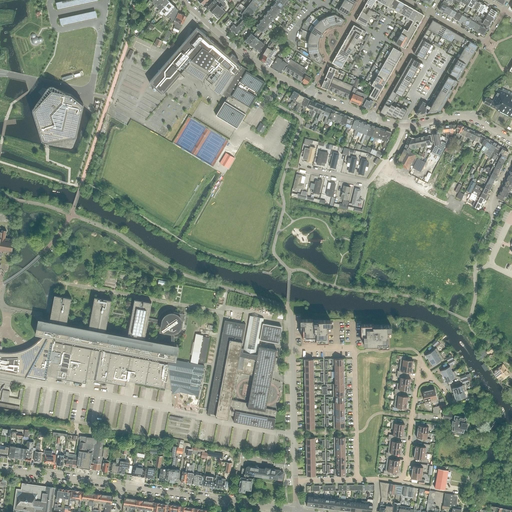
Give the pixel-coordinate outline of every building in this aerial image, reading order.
[(65,0),(56,2),(58,8),(96,0),(65,0)] [(144,11),(152,2),(154,0),(149,0),(150,1),(149,1),(146,4),(147,4),(142,9),(144,11)] [(152,11),(156,7),(162,0),(154,0),(152,2),(155,5),(151,9),(152,11)] [(162,0),(156,7),(160,10),(159,10),(157,12),(158,13),(161,11),(170,2),(168,0),(167,0),(162,0)] [(206,8),(209,10),(210,8),(215,3),(217,0),(213,0),(213,1),(211,0),(207,0),(205,3),(203,5),(204,5),(204,7),(205,8),(206,8)] [(259,6),(250,0),(249,0),(249,1),(251,3),(248,6),(255,11),(259,6)] [(276,0),(273,4),(281,10),(284,12),(285,11),(284,9),(283,9),(285,6),(277,0),(276,0)] [(289,1),(287,0),(277,0),(285,6),(288,8),(290,6),(287,4),(289,1)] [(342,3),(341,5),(350,11),(353,6),(343,1),(342,0),(341,0),(340,2),(342,3)] [(375,0),(367,0),(364,6),(370,10),(370,9),(371,8),(372,6),(375,0)] [(387,0),(385,5),(388,7),(386,10),(388,11),(393,0),(387,0)] [(397,0),(393,0),(388,11),(390,12),(391,9),(394,10),(399,1),(397,0)] [(470,0),(467,5),(464,11),(466,12),(469,6),(472,8),(477,0),(476,0),(470,0)] [(477,0),(472,8),(469,14),(471,15),(472,13),(474,9),(477,11),(482,3),(477,0)] [(395,15),(397,16),(404,4),(399,1),(394,10),(397,12),(395,15)] [(439,9),(443,12),(447,6),(448,4),(443,1),(442,3),(441,3),(441,4),(441,5),(439,9)] [(163,18),(165,15),(174,6),(173,5),(172,5),(170,2),(161,11),(164,14),(164,15),(163,14),(161,16),(163,18)] [(482,13),(483,11),(485,9),(486,6),(482,3),(477,11),(473,18),(475,19),(480,12),(482,13)] [(216,5),(212,10),(210,11),(210,12),(211,12),(211,13),(214,14),(213,15),(214,15),(219,19),(225,11),(222,9),(224,7),(222,6),(220,7),(218,5),(217,4),(216,5)] [(255,11),(248,6),(246,8),(241,4),(239,6),(252,15),(255,11)] [(277,15),(280,17),(282,16),(279,13),(281,10),(273,4),(270,8),(277,15)] [(401,14),(403,16),(409,6),(404,4),(397,16),(399,17),(401,14)] [(336,9),(338,10),(347,16),(350,11),(341,5),(339,8),(337,7),(336,9)] [(178,10),(177,9),(177,7),(175,6),(174,6),(165,15),(168,18),(170,17),(172,19),(170,20),(172,23),(178,10)] [(244,12),(241,14),(248,20),(252,15),(239,6),(238,8),(242,11),(242,10),(244,12)] [(375,15),(376,13),(374,11),(373,11),(370,9),(370,10),(364,6),(361,11),(371,16),(373,13),(375,15)] [(405,20),(406,21),(413,9),(409,6),(403,16),(406,17),(405,20)] [(452,8),(447,6),(443,12),(448,15),(452,8)] [(453,18),(457,11),(458,10),(454,7),(453,9),(452,8),(448,15),(453,18)] [(266,13),(274,19),(277,15),(270,8),(266,13)] [(489,11),(485,9),(483,11),(487,13),(494,17),(497,12),(490,8),(489,11)] [(413,21),(418,12),(413,9),(406,21),(408,22),(410,19),(413,21)] [(96,10),(60,18),(61,24),(97,17),(96,10)] [(459,10),(458,12),(457,11),(453,18),(458,21),(462,14),(463,12),(461,11),(459,10)] [(371,16),(361,11),(359,16),(368,21),(370,18),(373,20),(374,18),(371,16)] [(424,15),(423,14),(418,12),(413,21),(409,28),(407,31),(413,34),(424,15)] [(178,13),(173,24),(175,25),(174,28),(179,31),(181,28),(182,24),(186,17),(185,16),(186,16),(184,14),(183,14),(182,15),(178,13)] [(276,26),(271,22),(274,19),(266,13),(263,17),(270,23),(270,24),(273,26),(275,28),(276,26)] [(463,23),(468,15),(464,13),(463,15),(462,14),(458,21),(463,23)] [(487,13),(486,16),(482,14),(481,16),(484,18),(491,22),(494,17),(487,13)] [(248,20),(241,14),(239,16),(242,19),(241,20),(240,19),(238,21),(236,20),(239,23),(239,24),(242,27),(248,20)] [(336,25),(335,14),(327,16),(331,26),(336,25)] [(345,20),(338,16),(335,14),(336,25),(342,25),(345,20)] [(468,26),(471,19),(473,17),(470,16),(469,18),(468,17),(469,16),(468,15),(463,23),(468,26)] [(331,26),(327,16),(320,21),(326,29),(331,27),(331,26)] [(356,21),(365,26),(368,27),(369,26),(366,24),(368,21),(359,16),(356,21)] [(271,30),(268,27),(270,24),(270,23),(263,17),(259,22),(267,28),(266,29),(270,32),(271,30)] [(471,19),(468,26),(472,29),(476,22),(477,20),(476,19),(475,19),(473,18),(473,17),(471,19)] [(483,24),(487,26),(489,27),(491,22),(484,18),(483,21),(479,18),(478,21),(479,21),(482,23),(483,24)] [(225,24),(226,25),(230,28),(232,30),(235,33),(235,34),(237,33),(242,27),(239,24),(239,23),(236,20),(235,20),(233,23),(229,19),(225,24)] [(432,32),(437,23),(432,20),(424,34),(429,37),(432,32)] [(326,29),(320,21),(314,26),(323,33),(326,29)] [(482,23),(479,21),(478,23),(476,22),(472,29),(477,31),(481,25),(482,23)] [(263,33),(264,31),(266,29),(267,28),(259,22),(255,27),(257,28),(258,29),(260,30),(263,33)] [(437,23),(432,32),(435,34),(434,36),(436,37),(442,26),(437,23)] [(366,32),(363,30),(354,25),(351,30),(360,35),(362,32),(365,34),(366,32)] [(489,27),(487,26),(485,27),(482,26),(481,25),(477,31),(484,35),(488,29),(489,27)] [(323,33),(314,26),(310,34),(320,38),(322,33),(323,33)] [(439,36),(441,38),(447,28),(442,26),(436,37),(438,38),(439,36)] [(225,102),(216,116),(237,129),(246,114),(245,114),(265,82),(248,72),(249,71),(241,66),(236,61),(238,58),(232,54),(230,56),(215,43),(197,27),(194,30),(192,29),(190,33),(191,34),(149,82),(162,94),(184,69),(185,69),(185,70),(202,80),(221,97),(223,93),(224,94),(223,95),(227,98),(225,102)] [(404,29),(401,27),(400,29),(402,31),(401,33),(401,34),(410,39),(413,34),(407,31),(405,30),(404,29)] [(447,28),(441,38),(444,39),(443,41),(445,42),(451,31),(447,28)] [(245,39),(245,40),(245,41),(249,44),(255,37),(260,30),(258,29),(253,36),(252,35),(250,33),(245,39)] [(171,32),(168,30),(163,41),(167,42),(169,37),(171,32)] [(348,34),(360,41),(361,40),(358,38),(360,35),(351,30),(348,34)] [(397,34),(400,35),(398,38),(407,44),(410,39),(401,34),(401,33),(398,31),(397,34)] [(447,43),(448,41),(451,43),(453,39),(456,34),(451,31),(445,42),(447,43)] [(260,40),(264,34),(263,33),(258,39),(255,37),(249,44),(254,48),(260,40)] [(43,39),(42,39),(42,38),(41,38),(40,38),(39,38),(38,38),(37,38),(36,38),(37,37),(36,37),(36,36),(36,35),(35,35),(35,34),(34,34),(33,34),(32,34),(31,35),(31,36),(31,37),(31,38),(32,38),(32,39),(31,40),(31,41),(31,42),(32,43),(33,44),(34,44),(34,45),(35,45),(36,45),(37,44),(38,44),(39,43),(39,42),(39,43),(40,43),(41,43),(41,42),(42,42),(43,41),(43,40),(43,39)] [(320,38),(310,34),(308,42),(318,43),(320,38)] [(345,39),(347,40),(355,44),(356,41),(359,43),(360,41),(348,34),(345,39)] [(424,34),(419,44),(428,49),(430,50),(433,45),(431,44),(430,43),(427,42),(429,39),(429,37),(424,34)] [(456,34),(453,39),(454,39),(464,45),(467,40),(456,34)] [(404,48),(405,48),(407,44),(398,38),(397,41),(394,39),(392,41),(395,43),(404,48)] [(163,41),(157,39),(154,44),(160,47),(163,41)] [(355,44),(347,40),(345,39),(343,44),(355,51),(356,49),(353,47),(355,44)] [(254,48),(258,51),(259,51),(260,49),(266,42),(265,40),(263,43),(260,40),(254,48)] [(465,46),(465,45),(475,51),(478,46),(467,40),(464,45),(465,46)] [(318,43),(308,42),(308,50),(318,48),(318,43)] [(354,53),(355,51),(343,44),(340,49),(349,54),(351,51),(354,53)] [(419,44),(416,48),(426,54),(427,55),(430,50),(428,49),(419,44)] [(259,60),(264,63),(269,54),(272,50),(270,49),(271,47),(268,45),(263,54),(259,60)] [(465,45),(465,46),(464,48),(462,47),(461,49),(472,55),(475,51),(465,45)] [(399,58),(402,53),(402,52),(393,47),(390,46),(389,48),(392,49),(390,52),(399,58)] [(269,54),(264,63),(270,67),(271,64),(273,61),(275,57),(273,55),(276,50),(274,48),(272,50),(269,54)] [(318,48),(308,50),(310,58),(320,54),(320,53),(319,48),(318,48)] [(416,48),(413,53),(423,59),(425,60),(427,55),(426,54),(416,48)] [(349,54),(340,49),(337,53),(350,60),(351,59),(348,57),(349,54)] [(462,52),(460,55),(469,60),(472,55),(461,49),(460,51),(462,52)] [(399,58),(390,52),(388,55),(386,53),(385,55),(397,62),(399,58)] [(282,55),(279,53),(277,56),(276,56),(271,64),(270,67),(276,70),(282,60),(280,58),(282,55)] [(349,62),(350,60),(337,53),(335,58),(344,63),(346,60),(349,62)] [(320,54),(310,58),(320,64),(323,58),(320,54)] [(385,62),(394,67),(397,62),(385,55),(384,57),(386,59),(385,62)] [(456,58),(456,59),(458,59),(467,65),(469,60),(460,55),(459,57),(457,56),(456,58)] [(283,70),(287,64),(285,62),(286,59),(284,58),(282,60),(276,70),(281,73),(283,70)] [(341,68),(344,70),(345,68),(342,66),(344,63),(335,58),(332,63),(341,68)] [(411,58),(408,62),(418,68),(419,69),(421,66),(422,64),(420,63),(411,58)] [(290,59),(284,70),(284,71),(288,73),(295,62),(290,59)] [(456,59),(453,63),(455,64),(464,69),(467,65),(458,59),(456,59)] [(295,62),(288,73),(289,74),(292,76),(299,65),(295,62)] [(380,63),(379,65),(391,72),(394,67),(385,62),(383,64),(380,63)] [(408,62),(406,67),(415,72),(417,74),(419,69),(418,68),(408,62)] [(453,63),(450,68),(452,69),(461,74),(464,69),(455,64),(453,63)] [(299,65),(292,76),(293,76),(296,78),(297,79),(304,68),(299,65)] [(379,71),(380,71),(389,76),(391,72),(379,65),(378,66),(381,68),(379,71)] [(330,67),(325,77),(331,80),(336,69),(330,67)] [(406,67),(403,72),(412,77),(414,78),(417,74),(415,72),(406,67)] [(304,68),(297,79),(301,81),(308,70),(304,68)] [(450,68),(448,73),(449,74),(459,79),(461,74),(452,69),(450,68)] [(305,75),(300,84),(302,82),(307,85),(309,81),(311,78),(307,76),(310,72),(308,71),(305,75)] [(375,72),(374,74),(386,81),(389,76),(380,71),(379,71),(378,74),(375,72)] [(403,72),(400,77),(410,82),(411,83),(414,78),(412,77),(403,72)] [(376,77),(374,80),(383,86),(386,81),(374,74),(373,76),(376,77)] [(446,75),(444,80),(445,81),(455,86),(457,81),(448,76),(446,75)] [(331,80),(325,77),(321,87),(327,90),(331,80)] [(400,77),(398,81),(407,87),(409,88),(411,83),(410,82),(400,77)] [(328,89),(328,90),(330,91),(332,92),(333,92),(338,80),(333,78),(328,89)] [(338,80),(333,92),(337,94),(338,94),(343,82),(338,80)] [(374,87),(381,90),(383,86),(374,80),(372,83),(371,85),(374,87)] [(444,80),(441,84),(443,86),(452,91),(455,86),(445,81),(444,80)] [(398,81),(395,86),(404,91),(406,92),(409,88),(407,87),(398,81)] [(343,82),(338,94),(342,96),(348,84),(343,82)] [(348,84),(342,96),(343,96),(346,98),(347,98),(352,86),(348,84)] [(441,84),(438,89),(440,90),(449,95),(452,91),(443,86),(441,84)] [(395,86),(392,91),(397,94),(401,96),(403,97),(406,92),(404,91),(395,86)] [(374,87),(369,96),(370,96),(369,98),(373,101),(374,99),(375,99),(376,100),(381,90),(374,87)] [(353,94),(351,98),(350,101),(352,101),(352,102),(355,103),(358,95),(359,92),(357,91),(357,89),(355,89),(354,88),(352,93),(353,94)] [(438,89),(435,94),(437,95),(447,100),(449,95),(440,90),(438,89)] [(496,110),(511,118),(511,95),(499,89),(493,101),(486,98),(484,103),(497,109),(496,110)] [(34,109),(34,110),(39,127),(43,140),(44,140),(46,140),(47,141),(50,141),(59,143),(65,145),(69,146),(71,146),(72,146),(75,140),(76,135),(77,133),(78,130),(81,114),(83,106),(83,105),(83,104),(71,94),(57,91),(52,90),(50,92),(47,95),(44,98),(40,103),(34,109)] [(299,94),(294,91),(289,99),(292,100),(292,101),(291,103),(290,104),(289,104),(288,107),(291,109),(293,104),(295,102),(299,94)] [(397,94),(392,91),(386,101),(391,104),(396,97),(397,95),(397,94)] [(360,105),(362,105),(366,99),(368,95),(362,93),(359,92),(358,95),(355,103),(357,104),(358,104),(360,105)] [(298,103),(296,108),(298,109),(300,105),(304,97),(299,94),(295,102),(298,103)] [(435,94),(433,99),(435,100),(444,105),(447,100),(437,95),(435,94)] [(303,113),(306,107),(308,102),(309,100),(304,97),(300,105),(303,106),(303,108),(302,108),(302,109),(303,109),(302,113),(303,113)] [(366,99),(362,105),(362,106),(369,108),(373,102),(373,101),(368,99),(368,100),(366,99)] [(433,99),(430,103),(432,104),(441,110),(444,105),(435,100),(433,99)] [(310,100),(309,102),(307,108),(310,109),(308,114),(310,115),(316,103),(310,100)] [(386,114),(391,104),(391,105),(391,104),(386,101),(380,112),(385,115),(386,114)] [(425,114),(426,112),(427,111),(426,110),(428,108),(426,107),(427,105),(427,104),(422,101),(418,109),(417,109),(415,113),(416,113),(417,115),(421,115),(421,114),(425,114)] [(312,117),(315,111),(317,112),(321,105),(316,103),(310,115),(309,116),(312,117)] [(441,110),(432,104),(430,103),(429,103),(427,105),(426,107),(428,108),(426,110),(427,111),(426,112),(427,113),(427,114),(440,111),(441,110)] [(391,115),(395,107),(396,105),(395,104),(394,106),(391,105),(391,104),(386,114),(390,117),(391,115)] [(391,115),(396,118),(396,117),(401,109),(401,108),(400,108),(398,107),(399,105),(397,104),(396,105),(395,107),(391,115)] [(320,113),(317,120),(320,121),(323,115),(326,107),(321,105),(317,112),(320,113)] [(328,117),(331,109),(326,107),(323,115),(326,116),(324,122),(326,123),(327,120),(328,117)] [(406,110),(408,108),(405,107),(404,109),(401,107),(401,108),(401,109),(396,117),(401,119),(407,110),(406,110)] [(329,124),(330,120),(334,122),(338,112),(333,110),(332,110),(331,112),(328,120),(327,121),(327,120),(326,123),(329,124)] [(337,123),(335,127),(337,128),(339,124),(343,114),(338,112),(334,122),(337,123)] [(343,114),(339,124),(344,126),(348,116),(343,114)] [(348,127),(346,131),(348,132),(349,130),(349,129),(354,119),(352,118),(348,116),(344,126),(348,127)] [(354,121),(351,128),(354,129),(352,134),(354,135),(360,121),(355,119),(354,121)] [(356,136),(358,132),(361,133),(366,123),(360,121),(354,135),(356,136)] [(366,123),(361,133),(364,134),(362,138),(364,139),(371,125),(366,123)] [(364,139),(366,140),(368,135),(371,137),(375,127),(371,125),(364,139)] [(441,126),(442,132),(444,132),(444,133),(447,133),(447,135),(446,138),(449,139),(449,134),(450,134),(450,131),(448,131),(447,125),(442,126),(441,126)] [(456,128),(455,128),(455,133),(456,133),(455,136),(458,138),(460,135),(464,127),(463,127),(463,126),(461,125),(460,125),(459,126),(458,125),(456,128)] [(375,127),(371,137),(374,138),(372,143),(374,144),(375,141),(381,129),(376,127),(375,127)] [(460,140),(463,141),(468,129),(464,127),(460,135),(462,136),(460,140)] [(377,142),(378,139),(382,140),(386,130),(381,129),(375,141),(377,142)] [(467,137),(469,138),(473,131),(468,129),(463,141),(460,146),(461,146),(459,150),(460,151),(464,144),(467,137)] [(385,141),(383,145),(382,147),(384,148),(391,132),(386,130),(382,140),(385,141)] [(478,133),(473,131),(469,138),(474,141),(478,133)] [(435,145),(431,152),(439,156),(446,143),(440,140),(439,133),(432,135),(435,145)] [(479,143),(482,138),(483,135),(478,133),(474,141),(479,143)] [(406,143),(415,146),(415,145),(415,144),(414,138),(409,136),(406,143)] [(482,138),(479,143),(484,146),(488,139),(484,136),(482,138)] [(492,141),(488,139),(484,146),(481,150),(483,152),(483,153),(485,154),(488,149),(492,141)] [(497,144),(492,141),(488,149),(491,150),(487,157),(489,158),(490,156),(492,153),(493,151),(497,144)] [(404,149),(409,152),(410,152),(411,151),(410,150),(410,149),(414,148),(415,148),(415,146),(406,143),(404,149)] [(497,144),(493,151),(497,154),(498,154),(502,147),(497,144)] [(302,160),(310,162),(313,148),(305,146),(302,160)] [(508,151),(503,148),(502,148),(498,154),(498,156),(505,160),(508,153),(509,153),(508,151)] [(324,166),(328,151),(320,149),(316,164),(324,166)] [(404,149),(401,154),(396,163),(398,164),(408,170),(408,169),(411,171),(412,169),(417,158),(415,157),(416,155),(410,152),(409,152),(404,149)] [(226,153),(220,163),(228,169),(234,158),(226,153)] [(339,169),(342,155),(334,153),(331,167),(339,169)] [(498,156),(498,154),(497,154),(496,155),(494,160),(494,161),(502,165),(505,160),(498,156)] [(353,173),(357,158),(349,156),(346,171),(353,173)] [(417,158),(412,169),(421,173),(426,162),(420,159),(417,158)] [(364,160),(360,174),(368,176),(371,162),(364,160)] [(502,165),(494,161),(492,165),(493,165),(492,166),(500,170),(502,165)] [(492,166),(491,169),(490,171),(497,175),(500,170),(492,166)] [(490,171),(486,169),(485,171),(491,174),(490,177),(495,180),(497,175),(490,171)] [(297,176),(293,191),(298,192),(299,188),(303,189),(304,185),(300,184),(302,177),(297,176)] [(495,180),(490,177),(489,179),(486,178),(482,176),(481,179),(482,180),(492,185),(495,180)] [(478,180),(484,183),(485,184),(484,187),(485,187),(490,190),(492,185),(482,180),(481,179),(480,178),(478,180)] [(317,195),(321,180),(313,179),(309,193),(317,195)] [(471,181),(466,191),(470,193),(475,183),(471,181)] [(332,198),(335,184),(328,182),(324,197),(332,198)] [(346,202),(350,187),(342,185),(339,200),(346,202)] [(476,185),(474,188),(477,189),(487,195),(490,190),(485,187),(484,189),(481,187),(476,185)] [(511,188),(504,185),(501,190),(508,193),(509,192),(510,190),(511,188)] [(474,188),(473,190),(478,193),(477,196),(485,200),(487,195),(477,189),(474,188)] [(357,189),(353,204),(361,205),(365,191),(357,189)] [(502,201),(503,199),(504,197),(504,196),(506,197),(508,193),(501,190),(497,198),(502,201)] [(485,200),(477,196),(472,193),(469,198),(475,201),(482,205),(485,200)] [(472,206),(475,207),(480,210),(482,205),(475,201),(474,203),(472,206)] [(0,269),(0,270),(1,270),(1,269),(0,269),(1,265),(0,264),(0,260),(2,261),(2,260),(0,260),(0,259),(1,256),(2,257),(3,252),(7,253),(6,255),(7,255),(7,253),(12,254),(14,239),(10,239),(10,237),(9,236),(9,239),(5,238),(6,231),(2,230),(1,232),(0,231),(0,269)] [(212,304),(215,292),(210,291),(207,303),(212,304)] [(143,301),(140,300),(134,299),(127,336),(105,332),(111,300),(94,297),(88,329),(67,325),(72,298),(57,295),(55,295),(51,315),(50,322),(42,320),(41,327),(38,326),(38,324),(37,324),(35,334),(43,336),(40,339),(39,340),(38,341),(37,342),(36,343),(35,344),(34,344),(32,345),(31,346),(30,347),(28,348),(27,348),(26,349),(24,349),(23,350),(21,350),(20,351),(18,351),(17,352),(15,352),(14,352),(12,352),(11,352),(9,352),(8,353),(6,352),(5,352),(3,352),(2,352),(0,351),(0,349),(0,348),(0,372),(26,377),(25,378),(26,377),(47,381),(46,381),(47,375),(55,377),(55,378),(87,384),(86,383),(87,378),(95,380),(127,386),(125,386),(126,381),(135,382),(135,383),(165,389),(172,390),(171,383),(168,359),(172,358),(173,360),(176,361),(176,360),(178,350),(175,350),(176,345),(144,340),(148,322),(161,324),(159,332),(171,334),(172,334),(174,334),(176,333),(178,332),(180,331),(181,329),(182,327),(182,326),(185,314),(175,313),(172,312),(170,312),(167,313),(166,314),(164,316),(163,318),(162,320),(148,318),(151,302),(143,301)] [(245,324),(246,324),(225,320),(225,321),(214,381),(208,413),(207,413),(208,413),(207,415),(210,416),(211,414),(216,415),(215,416),(215,417),(228,419),(229,414),(234,416),(233,422),(234,422),(234,421),(273,429),(276,418),(275,418),(277,411),(266,408),(273,371),(275,371),(277,358),(275,358),(277,350),(258,346),(264,318),(250,316),(244,348),(241,348),(245,324)] [(300,320),(300,325),(300,330),(303,330),(303,340),(316,340),(316,342),(328,342),(328,330),(331,330),(330,320),(313,321),(313,319),(300,320)] [(281,327),(263,324),(260,340),(278,343),(281,327)] [(361,334),(362,335),(363,335),(363,345),(376,345),(377,345),(377,346),(377,347),(378,347),(379,347),(389,347),(389,336),(390,336),(390,335),(391,335),(391,334),(391,333),(391,325),(373,326),(373,324),(361,325),(361,333),(361,334)] [(197,361),(204,362),(208,339),(202,337),(202,335),(197,334),(192,362),(197,363),(197,361)] [(425,355),(429,360),(440,353),(436,348),(434,349),(425,355)] [(440,353),(429,360),(432,366),(441,360),(443,359),(440,353)] [(399,356),(399,359),(400,359),(399,365),(412,367),(413,361),(405,360),(406,357),(399,356)] [(179,384),(180,392),(198,396),(199,390),(204,365),(191,363),(176,360),(176,361),(173,360),(172,358),(168,359),(171,383),(172,383),(172,384),(172,385),(173,385),(174,385),(175,384),(179,384)] [(397,371),(397,374),(403,375),(404,372),(411,373),(412,367),(399,365),(399,371),(397,371)] [(499,367),(496,370),(493,372),(496,375),(496,376),(497,377),(501,375),(503,377),(505,376),(507,375),(508,374),(506,371),(507,370),(503,365),(500,366),(499,365),(498,366),(499,367)] [(440,371),(443,376),(454,371),(452,372),(450,366),(440,371)] [(457,377),(454,371),(443,376),(445,382),(455,378),(457,377)] [(400,378),(399,383),(397,383),(410,385),(411,379),(403,378),(403,375),(397,374),(396,377),(400,378)] [(172,393),(180,392),(179,384),(175,384),(174,385),(173,385),(172,385),(172,384),(172,383),(171,383),(172,390),(172,393)] [(396,389),(395,389),(394,392),(401,393),(401,390),(409,391),(410,385),(397,383),(396,389)] [(452,388),(454,394),(466,390),(464,384),(462,385),(452,388)] [(428,390),(431,403),(437,401),(437,399),(434,389),(428,390)] [(431,403),(428,390),(422,392),(425,402),(425,404),(431,403)] [(466,391),(466,390),(454,394),(455,400),(465,397),(464,391),(466,391)] [(401,393),(394,392),(394,395),(395,395),(395,401),(407,403),(408,397),(400,396),(401,393)] [(394,407),(392,407),(392,410),(398,411),(399,408),(407,409),(407,403),(395,401),(394,407)] [(453,412),(449,411),(448,412),(443,411),(442,419),(451,421),(453,412)] [(461,437),(462,432),(463,433),(464,427),(466,428),(467,423),(465,423),(466,418),(455,415),(454,421),(452,420),(451,425),(453,425),(452,430),(453,430),(452,435),(461,437)] [(391,429),(404,430),(404,424),(397,423),(397,420),(391,419),(390,423),(392,423),(391,429)] [(418,425),(417,431),(428,433),(428,430),(432,429),(433,424),(426,423),(426,426),(418,425)] [(404,430),(391,429),(393,429),(392,435),(389,434),(388,437),(395,438),(395,435),(403,437),(404,430)] [(428,433),(417,431),(416,438),(424,439),(424,442),(430,442),(431,439),(427,439),(428,433)] [(77,465),(76,467),(90,469),(90,465),(92,466),(97,438),(87,437),(80,436),(79,439),(79,440),(80,440),(79,442),(78,450),(79,450),(77,465)] [(395,438),(388,437),(388,441),(389,441),(388,447),(401,448),(402,442),(394,441),(395,438)] [(92,466),(92,469),(100,470),(101,468),(102,457),(104,446),(105,439),(97,438),(92,466)] [(30,460),(31,460),(34,442),(30,441),(30,439),(28,439),(28,441),(27,448),(26,455),(25,459),(28,460),(29,461),(30,460)] [(415,446),(414,452),(427,454),(427,453),(425,453),(426,447),(429,448),(430,445),(423,444),(423,447),(415,446)] [(5,446),(0,445),(0,456),(7,458),(9,446),(6,445),(5,446)] [(401,448),(388,447),(388,452),(386,452),(386,455),(392,456),(392,453),(400,455),(401,448)] [(45,454),(44,463),(55,464),(56,455),(52,455),(52,451),(44,450),(44,453),(45,454)] [(76,467),(77,457),(77,455),(69,454),(69,452),(66,452),(66,454),(64,454),(64,456),(64,459),(67,460),(66,465),(66,466),(76,467)] [(426,459),(427,454),(414,452),(414,458),(421,459),(421,462),(427,463),(428,459),(426,459)] [(129,466),(130,462),(126,461),(123,461),(124,460),(125,460),(126,455),(121,454),(120,459),(120,460),(120,461),(118,473),(124,474),(124,472),(125,469),(129,469),(129,466)] [(392,456),(386,455),(385,459),(387,459),(386,465),(399,466),(400,460),(392,459),(392,456)] [(171,469),(168,468),(167,469),(166,479),(170,480),(170,481),(172,481),(174,469),(175,459),(175,457),(173,457),(171,469)] [(111,466),(110,471),(110,472),(118,473),(120,461),(120,460),(120,459),(117,458),(116,462),(112,461),(112,462),(111,466)] [(466,458),(465,464),(477,467),(478,460),(469,458),(469,459),(466,458)] [(174,480),(178,481),(180,470),(177,470),(176,469),(177,464),(177,463),(178,459),(175,459),(174,469),(172,481),(174,481),(174,480)] [(285,461),(275,459),(274,465),(276,465),(276,467),(277,467),(276,469),(265,467),(265,469),(248,466),(246,467),(246,469),(242,468),(241,477),(239,490),(245,491),(245,489),(251,490),(252,478),(248,478),(249,475),(253,475),(256,475),(256,476),(278,479),(278,477),(282,478),(283,472),(280,471),(281,467),(282,468),(282,466),(284,466),(285,461)] [(150,463),(150,461),(147,461),(146,467),(147,467),(146,477),(148,478),(150,478),(154,478),(154,476),(155,468),(153,468),(152,463),(150,463)] [(193,473),(194,473),(195,463),(193,462),(192,465),(189,465),(189,466),(188,472),(186,483),(192,484),(192,481),(193,473)] [(144,477),(145,475),(146,468),(142,468),(143,465),(138,464),(137,467),(133,466),(131,475),(144,477)] [(412,466),(412,472),(422,473),(423,468),(427,468),(427,465),(421,464),(420,467),(412,466)] [(399,466),(386,465),(385,470),(384,470),(383,473),(390,474),(390,471),(398,473),(399,466)] [(166,479),(167,469),(164,468),(164,467),(162,466),(162,468),(161,468),(159,477),(159,479),(166,480),(166,479)] [(181,482),(186,483),(188,472),(189,466),(187,466),(186,472),(183,471),(181,482)] [(445,490),(448,470),(438,469),(435,488),(445,490)] [(422,473),(412,472),(411,478),(419,479),(418,482),(425,483),(425,480),(421,479),(422,473)] [(215,477),(204,475),(203,485),(213,487),(214,484),(215,477)] [(216,477),(215,485),(214,487),(216,487),(223,489),(224,489),(224,488),(227,489),(228,486),(228,483),(225,482),(225,479),(221,478),(216,477)] [(16,488),(13,511),(21,511),(20,511),(50,511),(54,487),(46,486),(47,484),(46,486),(46,487),(42,487),(42,486),(27,484),(27,483),(25,482),(25,483),(22,483),(21,488),(14,487),(14,488),(16,488)] [(381,501),(386,502),(388,493),(390,484),(380,482),(381,498),(381,501)] [(401,495),(402,488),(403,486),(390,484),(388,493),(398,495),(401,495)] [(415,488),(404,486),(402,496),(408,497),(409,492),(414,493),(415,488)] [(56,499),(55,502),(58,502),(58,500),(59,500),(60,497),(62,498),(62,500),(64,489),(63,488),(61,488),(60,488),(58,488),(57,499),(56,499)] [(62,509),(64,509),(65,501),(65,498),(69,499),(70,490),(69,490),(69,489),(67,489),(66,489),(64,489),(62,500),(61,507),(61,509),(62,509)] [(110,511),(113,497),(112,497),(112,496),(112,495),(108,495),(107,495),(105,508),(104,511),(110,511)] [(460,511),(462,508),(456,507),(457,497),(454,497),(454,498),(453,501),(453,504),(453,506),(453,507),(452,507),(451,511),(460,511)] [(153,510),(154,505),(154,502),(148,501),(146,511),(148,511),(149,510),(153,510)] [(394,502),(392,511),(398,511),(399,506),(400,503),(394,502)] [(166,511),(167,507),(168,504),(167,504),(166,503),(165,503),(164,504),(161,503),(159,511),(166,511)] [(410,509),(409,511),(416,511),(416,510),(417,508),(416,508),(416,507),(417,507),(417,503),(415,503),(414,509),(410,509)]
